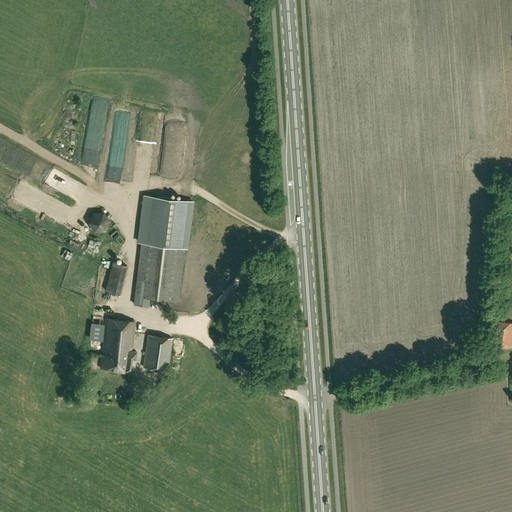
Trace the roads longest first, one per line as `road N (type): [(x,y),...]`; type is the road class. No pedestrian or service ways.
road 1 (primary): [(323,511),(288,0)]
road 2 (track): [(0,122),(93,177),(141,228)]
